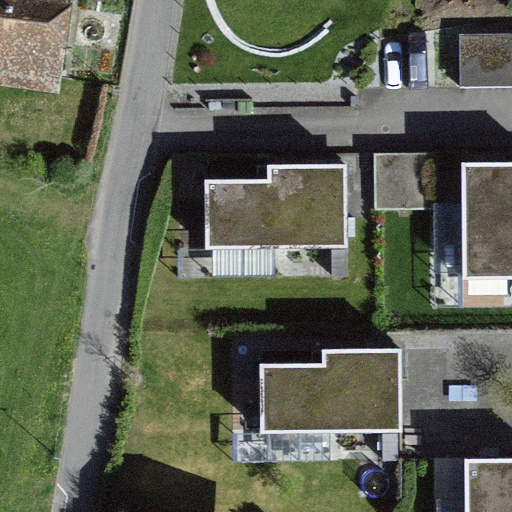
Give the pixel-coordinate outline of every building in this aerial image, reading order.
[(69,0),(0,0),(0,95),(57,103),(69,0)] [(511,35),(462,36),(462,89),(511,88),(511,35)] [(429,221),(430,169),(374,167),(373,219),(429,221)] [(198,256),(337,255),(336,175),(258,175),(258,190),(198,190),(198,256)] [(458,288),(511,286),(511,175),(456,176),(458,288)] [(252,442),(390,442),(390,361),(314,361),(315,374),(252,375),(252,442)] [(511,511),(511,471),(457,472),(457,511),(511,511)]
